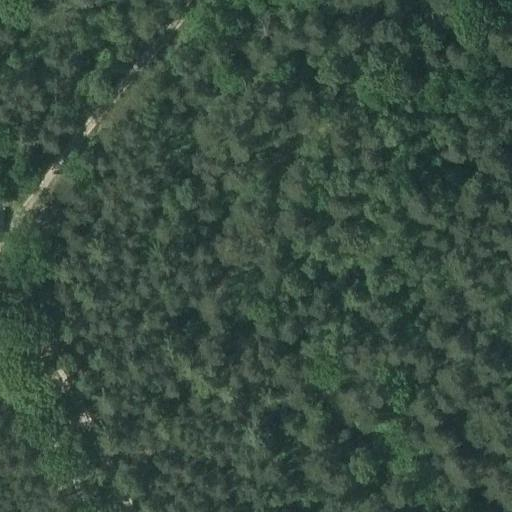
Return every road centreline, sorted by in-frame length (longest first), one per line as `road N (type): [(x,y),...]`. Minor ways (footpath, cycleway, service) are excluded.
road 1 (track): [(0,234),(195,0)]
road 2 (track): [(0,239),(128,511)]
